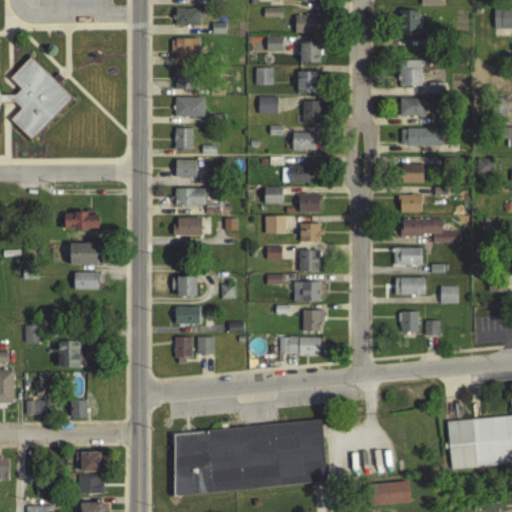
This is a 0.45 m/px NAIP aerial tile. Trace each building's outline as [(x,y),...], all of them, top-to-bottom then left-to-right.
[(280,24),(281,15),(262,14),(262,23),(280,24)] [(198,15),(174,15),(173,32),(198,33),(198,15)] [(492,36),(511,35),(511,15),(492,16),(492,36)] [(418,17),(398,17),(398,40),(417,40),(418,17)] [(293,39),(319,40),(319,22),(293,22),(293,39)] [(224,30),(210,30),(211,41),(224,41),(224,30)] [(264,57),(280,58),(280,43),(265,43),(264,57)] [(170,66),(198,67),(198,46),(171,45),(170,66)] [(298,69),(318,69),(318,49),(298,49),(298,69)] [(0,109),(13,109),(19,115),(8,126),(29,146),(70,105),(28,63),(7,84),(19,95),(13,101),(0,101),(0,109)] [(419,67),(397,67),(397,93),(419,93),(419,67)] [(194,95),(193,75),(173,76),(174,96),(194,95)] [(270,75),(253,75),(253,91),(270,91),(270,75)] [(293,99),(316,100),(317,79),(293,79),(293,99)] [(276,104),(256,103),(256,120),(275,120),(276,104)] [(203,104),(173,104),(173,123),(202,123),(203,104)] [(398,122),(423,122),(423,105),(398,105),(398,122)] [(492,122),(505,122),(505,105),(491,105),(492,122)] [(318,108),(301,108),(300,131),(318,131),(318,108)] [(511,139),(511,134),(501,135),(501,146),(508,146),(508,153),(511,152),(511,139)] [(191,135),(173,135),(173,156),(190,156),(191,135)] [(400,153),(439,152),(439,135),(399,136),(400,153)] [(290,139),(290,157),(312,157),(311,139),(290,139)] [(194,184),(195,173),(202,173),(202,167),(174,166),(173,183),(194,184)] [(491,179),(491,166),(476,166),(477,179),(491,179)] [(421,189),(421,170),(398,171),(398,190),(421,189)] [(280,210),(280,194),(262,194),(262,211),(280,210)] [(173,212),(205,212),(205,195),(173,195),(173,212)] [(318,219),(318,202),(296,201),(296,219),(318,219)] [(419,219),(419,201),(398,202),(398,219),(419,219)] [(63,237),(95,236),(95,218),(62,219),(63,237)] [(262,241),(283,241),(284,223),(263,223),(262,241)] [(200,225),(172,224),(172,242),(199,242),(200,225)] [(399,243),(431,243),(431,249),(457,249),(457,237),(440,237),(440,226),(399,225),(399,243)] [(317,248),(317,230),(297,230),(297,248),(317,248)] [(97,250),(69,249),(68,271),(96,272),(97,250)] [(279,266),(280,253),(264,253),(264,266),(279,266)] [(419,254),(391,255),(391,272),(419,272),(419,254)] [(317,278),(317,257),(297,257),(297,279),(317,278)] [(96,296),(96,279),(72,279),(72,297),(96,296)] [(279,292),(279,281),(264,281),(264,292),(279,292)] [(194,283),(175,284),(176,304),(194,303),(194,283)] [(422,284),(393,285),(393,302),(422,301),(422,284)] [(487,299),(504,298),(504,288),(486,288),(487,299)] [(318,308),(317,289),(292,289),(293,309),(318,308)] [(234,305),(233,290),(218,291),(219,306),(234,305)] [(456,293),(438,293),(438,310),(456,310),(456,293)] [(197,314),(172,314),(173,331),(198,331),(197,314)] [(320,338),(321,317),(301,317),(300,338),(320,338)] [(397,339),(416,339),(416,319),(398,318),(397,339)] [(437,343),(438,328),(423,327),(423,343),(437,343)] [(240,329),(226,329),(226,338),(240,338),(240,329)] [(22,349),(37,349),(38,333),(23,332),(22,349)] [(190,344),(173,344),(173,368),(190,368),(190,344)] [(195,361),(212,361),(212,344),(195,344),(195,361)] [(318,362),(318,344),(277,344),(277,361),(318,362)] [(77,347),(55,348),(56,374),(78,374),(77,347)] [(0,410),(11,410),(12,377),(0,376),(0,410)] [(511,460),(450,466),(446,418),(511,412),(510,394),(511,393),(511,460)] [(45,407),(23,408),(23,423),(46,422),(45,407)] [(85,424),(85,407),(68,407),(68,425),(85,424)] [(173,430),(319,415),(326,477),(173,492),(173,430)] [(79,478),(100,479),(100,459),(79,459),(79,478)] [(102,500),(101,482),(76,482),(77,500),(102,500)] [(34,504),(50,503),(50,486),(34,486),(34,504)] [(366,490),(367,511),(407,510),(406,489),(366,490)]
